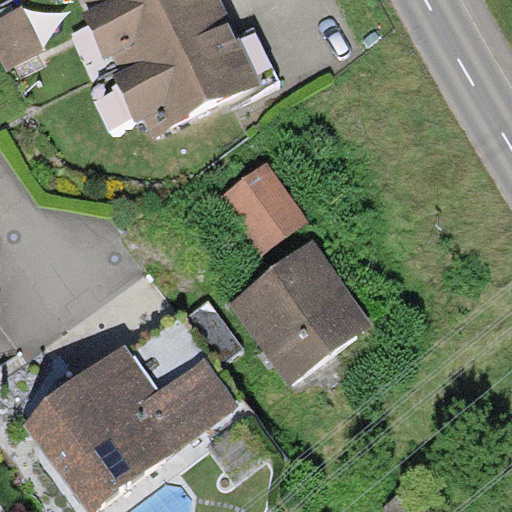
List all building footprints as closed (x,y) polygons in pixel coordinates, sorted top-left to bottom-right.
[(259,88),(215,0),(83,0),(90,13),(84,16),(106,60),(111,58),(121,77),(114,80),(136,124),(144,120),(154,139),(259,88)] [(28,7),(0,20),(0,49),(11,72),(50,53),(28,7)] [(268,167),(221,202),(277,273),(312,246),(323,238),(268,167)] [(277,273),(233,307),(275,362),(293,385),(372,323),(312,246),(277,273)] [(124,347),(23,419),(57,465),(90,511),(98,511),(244,407),(177,314),(127,351),(124,347)]
